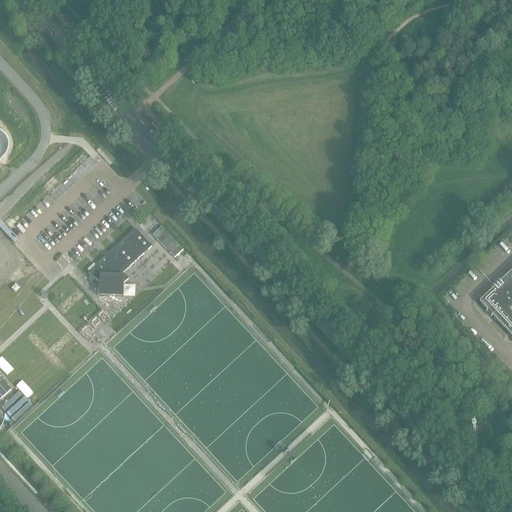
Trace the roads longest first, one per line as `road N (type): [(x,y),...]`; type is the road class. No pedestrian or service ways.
road 1 (tertiary): [(497,511),(227,213)]
road 2 (tertiary): [(93,68),(103,91),(203,200),(227,213)]
road 3 (tertiary): [(227,213),(140,109),(93,68)]
road 4 (unclassified): [(511,356),(461,302),(511,255)]
